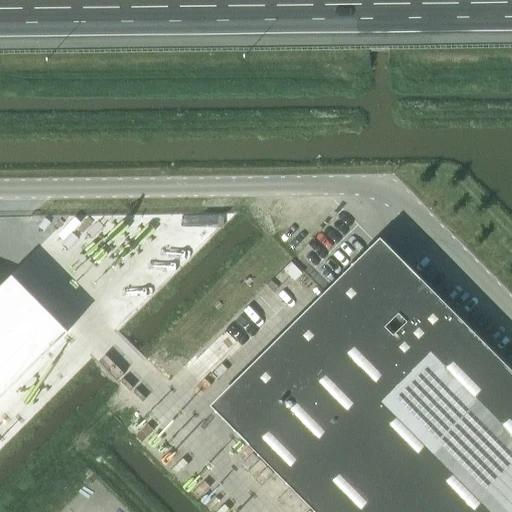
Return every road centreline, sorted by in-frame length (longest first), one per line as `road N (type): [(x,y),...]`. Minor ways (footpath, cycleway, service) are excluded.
road 1 (unclassified): [(511,313),(390,192),(364,184),(0,189)]
road 2 (motorway): [(0,22),(511,16)]
